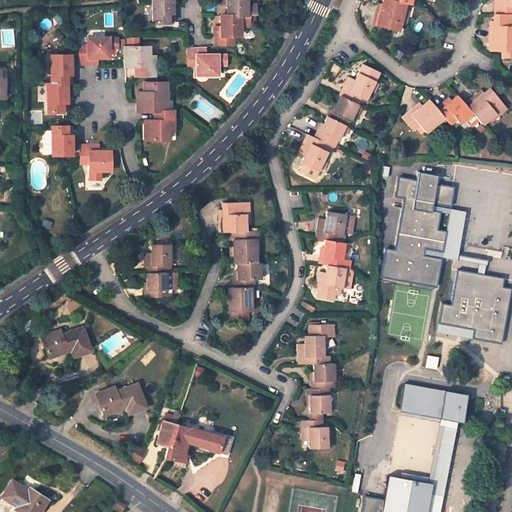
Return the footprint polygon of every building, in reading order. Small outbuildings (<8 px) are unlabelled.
[(152,0),(153,22),(172,22),(172,21),(171,0),(152,0)] [(226,0),(227,4),(227,15),(242,15),(249,15),(255,14),(255,3),(246,3),(246,0),(226,0)] [(375,13),(372,25),(398,32),(406,3),(394,0),(382,0),(379,13),(375,13)] [(511,14),(511,0),(497,0),(498,14),(511,14)] [(268,12),(267,14),(267,21),(278,22),(278,13),(268,12)] [(499,50),(503,50),(503,57),(511,57),(511,14),(498,14),(493,14),(493,29),(489,29),(490,42),(499,42),(499,50)] [(220,15),(220,26),(220,31),(214,31),(214,45),(233,44),(233,35),(240,35),(240,26),(249,26),(249,15),(242,15),(227,15),(220,15)] [(79,45),(78,45),(79,65),(93,64),(93,58),(98,58),(109,57),(109,48),(118,48),(118,38),(88,38),(88,45),(79,45)] [(490,50),(499,50),(499,42),(490,42),(490,50)] [(125,47),(125,66),(134,66),(138,66),(138,75),(154,75),(153,56),(146,56),(144,54),(144,47),(125,47)] [(196,48),(187,49),(187,68),(196,67),(196,74),(217,74),(217,65),(226,65),(226,55),(206,55),(201,55),(201,49),(201,48),(196,48)] [(70,55),(51,55),(51,84),(66,83),(71,83),(70,55)] [(346,82),(339,95),(360,105),(361,106),(374,81),(378,72),(362,63),(357,72),(351,84),(346,82)] [(163,82),(144,83),(144,92),(145,101),(137,101),(137,102),(137,111),(139,111),(157,111),(164,111),(163,82)] [(47,84),(48,113),(67,112),(66,83),(51,84),(47,84)] [(504,106),(491,90),(479,100),(476,97),(466,106),(472,113),(483,125),(504,106)] [(360,105),(339,95),(328,117),(348,127),(360,105)] [(466,106),(457,95),(439,111),(444,117),(451,125),(456,121),(459,124),(472,113),(466,106)] [(429,99),(410,116),(419,126),(425,133),(444,117),(439,111),(429,99)] [(164,111),(157,111),(157,114),(157,120),(154,120),(145,120),(145,139),(164,139),(164,132),(166,130),(173,130),(173,111),(173,110),(164,111)] [(328,117),(327,116),(316,139),(329,146),(330,147),(335,139),(340,142),(348,127),(328,117)] [(410,116),(403,121),(412,131),(419,126),(410,116)] [(71,126),(67,126),(52,126),(53,155),(72,154),(72,145),(71,126)] [(316,139),(308,135),(301,150),(305,151),(299,164),(302,165),(298,173),(311,180),(329,146),(316,139)] [(87,144),(80,144),(80,164),(90,164),(90,180),(101,180),(101,170),(110,170),(110,150),(99,151),(95,151),(94,144),(87,144)] [(409,174),(400,172),(396,197),(404,198),(394,251),(386,249),(381,276),(435,287),(438,267),(439,259),(422,256),(423,248),(441,251),(445,231),(436,230),(439,212),(430,211),(431,202),(449,206),(452,187),(435,184),(436,175),(418,172),(417,180),(408,179),(409,174)] [(245,202),(222,203),(223,218),(226,217),(227,232),(229,232),(246,231),(245,202)] [(345,218),(345,216),(327,214),(326,223),(326,227),(321,226),(319,241),(324,242),(337,243),(338,236),(343,236),(344,233),(351,234),(353,218),(345,218)] [(326,223),(317,221),(314,241),(319,241),(321,226),(326,227),(326,223)] [(246,231),(246,238),(232,239),(233,263),(237,263),(256,262),(255,231),(246,231)] [(485,275),(492,240),(445,231),(441,251),(439,259),(438,267),(457,270),(485,275)] [(340,268),(343,244),(337,243),(324,242),(321,265),(324,266),(328,266),(340,268)] [(170,272),(168,243),(149,244),(150,261),(146,261),(147,273),(166,272),(170,272)] [(255,278),(260,278),(260,262),(256,262),(237,263),(238,287),(250,286),(255,286),(255,278)] [(324,266),(321,286),(330,287),(331,284),(326,283),(328,266),(324,266)] [(329,296),(348,299),(350,279),(351,270),(349,269),(346,269),(340,268),(328,266),(326,283),(331,284),(330,287),(329,296)] [(485,275),(457,270),(451,306),(442,304),(439,323),(447,324),(445,338),(472,342),(473,338),(500,343),(509,289),(501,288),(502,279),(485,275)] [(143,297),(167,297),(166,272),(147,273),(142,274),(143,297)] [(227,287),(228,312),(242,312),(251,312),(250,286),(238,287),(227,287)] [(228,312),(228,321),(243,320),(242,312),(228,312)] [(304,345),(304,350),(300,350),(300,365),(312,364),(319,364),(318,356),(323,356),(323,337),(331,337),(331,325),(309,325),(310,336),(304,336),(304,345)] [(58,330),(41,336),(47,354),(56,351),(57,355),(70,351),(74,361),(91,356),(81,327),(60,333),(58,330)] [(304,345),(296,345),(296,365),(300,365),(300,350),(304,350),(304,345)] [(319,364),(329,364),(329,356),(323,356),(318,356),(319,364)] [(319,364),(312,364),(312,388),(331,388),(331,364),(329,364),(319,364)] [(434,382),(408,377),(406,384),(405,384),(400,409),(461,421),(465,395),(433,389),(434,382)] [(147,413),(136,384),(115,392),(114,387),(96,394),(102,413),(111,409),(112,413),(125,409),(130,419),(147,413)] [(322,413),(331,413),(331,388),(312,388),(309,388),(309,413),(304,412),(304,421),(322,420),(322,413)] [(176,419),(167,416),(165,421),(163,420),(156,444),(167,447),(171,448),(178,424),(174,424),(176,419)] [(310,450),(328,450),(328,429),(323,429),(322,420),(304,421),(305,436),(310,436),(310,441),(310,450)] [(300,421),(300,441),(310,441),(310,436),(305,436),(304,421),(300,421)] [(227,455),(231,439),(178,424),(171,448),(167,447),(165,458),(186,463),(184,452),(186,443),(205,447),(209,451),(227,455)] [(129,457),(139,462),(145,451),(135,445),(129,457)] [(426,511),(431,484),(386,476),(382,500),(364,497),(361,511),(426,511)] [(11,479),(1,496),(15,506),(13,508),(18,511),(34,511),(39,506),(41,507),(46,499),(33,490),(32,493),(26,489),(11,479)] [(117,508),(121,511),(125,511),(129,507),(122,501),(117,508)]
